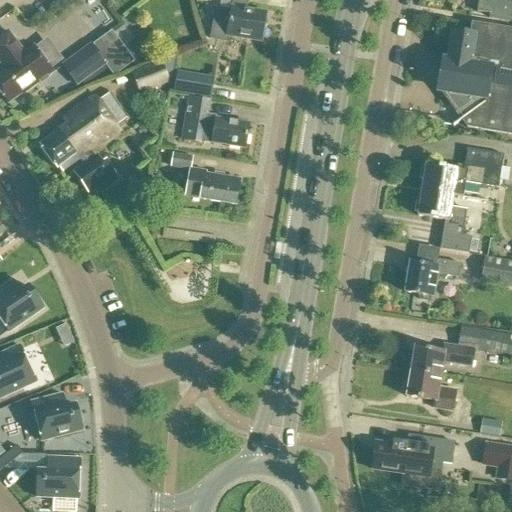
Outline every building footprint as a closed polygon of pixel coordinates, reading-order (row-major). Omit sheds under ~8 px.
[(511,0),(477,0),(475,13),(488,15),(487,20),(501,22),(502,18),(511,19),(511,0)] [(215,10),(212,28),(210,37),(226,40),(226,38),(260,44),(260,40),(263,38),(264,33),(262,29),(264,15),(245,12),(246,4),(235,2),(232,2),(230,13),(215,10)] [(511,31),(470,25),(468,38),(452,35),(447,63),(442,62),(440,72),(436,71),(436,72),(435,73),(434,75),(434,76),(434,77),(434,79),(434,81),(434,82),(438,83),(437,92),(441,93),(441,95),(445,100),(452,101),(464,118),(451,127),(452,128),(460,122),(466,129),(511,136),(511,31)] [(23,96),(52,75),(33,48),(23,55),(7,34),(0,39),(0,65),(3,70),(0,72),(0,94),(8,105),(22,94),(23,96)] [(76,87),(105,65),(91,46),(62,67),(76,87)] [(170,84),(161,63),(131,75),(139,96),(170,84)] [(210,98),(212,82),(176,76),(174,92),(210,98)] [(159,93),(150,124),(159,126),(168,95),(159,93)] [(119,132),(115,126),(97,102),(95,99),(92,98),(64,118),(68,124),(38,146),(56,170),(58,168),(61,173),(79,160),(84,166),(73,174),(88,194),(116,173),(105,159),(101,162),(97,156),(93,159),(87,150),(95,144),(98,147),(119,132)] [(202,144),(244,150),(248,126),(215,120),(215,122),(206,120),(209,103),(188,100),(185,116),(190,116),(186,143),(202,145),(202,144)] [(498,189),(502,165),(503,156),(467,150),(463,172),(425,166),(425,169),(421,169),(418,179),(423,181),(421,192),(452,197),(461,199),(464,184),(498,189)] [(235,207),(239,183),(202,177),(203,173),(191,171),(193,158),(171,155),(169,168),(189,172),(185,199),(235,207)] [(452,197),(421,192),(419,201),(415,203),(413,212),(417,214),(416,217),(443,222),(439,250),(468,255),(470,238),(461,237),(466,211),(450,209),(452,197)] [(511,263),(485,259),(480,283),(511,288),(511,263)] [(457,279),(460,265),(437,261),(435,268),(408,264),(403,294),(417,296),(418,301),(429,303),(431,298),(432,299),(436,275),(457,279)] [(11,283),(0,291),(0,319),(11,334),(43,310),(26,288),(19,293),(11,283)] [(66,325),(56,330),(59,335),(68,331),(66,325)] [(511,337),(460,328),(457,347),(509,356),(509,361),(511,362),(511,337)] [(411,360),(410,372),(439,376),(441,364),(469,368),(471,351),(443,347),(442,353),(413,348),(413,352),(409,351),(408,359),(411,360)] [(0,402),(27,380),(0,348),(0,402)] [(439,376),(410,372),(407,386),(404,386),(403,394),(406,395),(405,398),(434,403),(433,410),(451,413),(454,392),(437,389),(439,376)] [(54,395),(49,385),(22,399),(42,438),(82,417),(67,388),(54,395)] [(499,438),(501,425),(481,422),(479,435),(499,438)] [(375,444),(371,471),(403,475),(401,490),(427,493),(434,441),(408,438),(408,444),(392,441),(391,446),(375,444)] [(511,447),(485,443),(482,464),(497,466),(495,478),(511,480),(511,447)] [(17,448),(0,461),(0,473),(23,455),(17,448)] [(38,472),(37,499),(78,501),(80,460),(52,459),(51,473),(38,472)]
